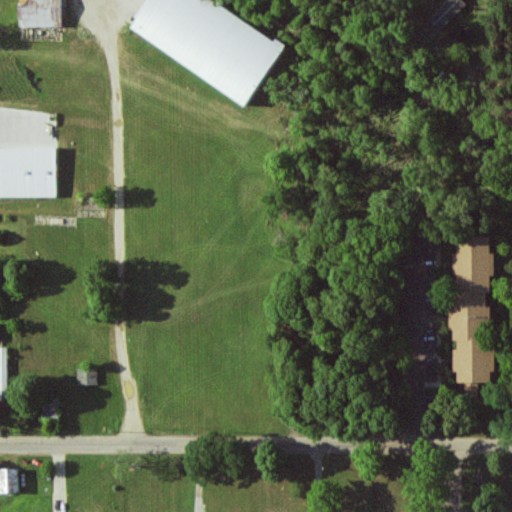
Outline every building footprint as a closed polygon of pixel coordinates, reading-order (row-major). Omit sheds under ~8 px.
[(19,0),(20,27),(63,27),(62,0),(19,0)] [(153,0),(134,30),(250,104),(288,45),(217,0),(153,0)] [(447,0),(428,20),(441,32),(469,3),(465,0),(447,0)] [(0,197),(0,145),(60,145),(60,197),(0,197)] [(494,383),(494,371),(496,371),(494,305),(489,305),(489,292),(494,292),(493,276),(497,276),(495,235),(459,237),(460,252),(454,252),(455,276),(453,276),(455,329),(458,329),(458,349),(455,350),(457,372),(460,372),(461,383),(465,382),(466,397),(480,396),(480,383),(494,383)] [(0,400),(10,400),(9,347),(0,347),(0,400)] [(79,385),(98,384),(98,368),(79,369),(79,385)] [(45,418),(59,418),(59,399),(44,399),(45,418)] [(0,492),(20,492),(19,469),(0,469),(0,492)]
